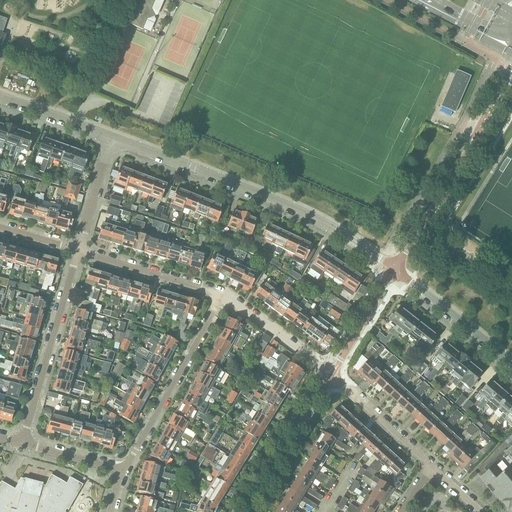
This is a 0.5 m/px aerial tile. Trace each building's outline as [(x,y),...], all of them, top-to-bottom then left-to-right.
[(135,0),(125,22),(142,29),(147,19),(154,17),(151,9),(155,0),(135,0)] [(0,124),(0,141),(5,144),(10,128),(0,124)] [(10,128),(5,144),(12,146),(9,155),(13,157),(21,132),(10,128)] [(13,157),(11,162),(15,164),(19,153),(20,153),(22,150),(22,149),(28,152),(34,136),(21,132),(13,157)] [(37,153),(36,157),(43,160),(39,171),(44,173),(46,168),(48,162),(49,158),(55,143),(43,139),(38,154),(37,153)] [(55,143),(49,158),(61,162),(66,147),(55,143)] [(66,147),(61,162),(68,165),(66,169),(70,170),(72,166),(77,151),(66,147)] [(70,170),(68,177),(73,179),(75,172),(82,174),(84,170),(85,171),(87,165),(86,164),(89,155),(77,151),(72,166),(70,170)] [(116,180),(113,186),(125,191),(126,187),(132,172),(127,170),(127,169),(122,167),(122,168),(120,167),(118,173),(116,180)] [(110,178),(116,180),(118,173),(113,171),(110,178)] [(132,172),(126,187),(138,191),(144,176),(132,172)] [(144,176),(138,191),(149,196),(155,181),(144,176)] [(149,196),(147,203),(151,204),(154,198),(161,200),(167,185),(165,185),(166,183),(161,181),(160,183),(155,181),(149,196)] [(81,186),(69,182),(67,188),(67,190),(79,193),(81,186)] [(13,199),(9,213),(14,215),(14,216),(21,218),(25,202),(18,200),(21,190),(19,186),(14,185),(10,198),(13,199)] [(177,189),(170,208),(182,212),(184,209),(183,209),(189,194),(184,192),(184,190),(179,188),(178,190),(177,189)] [(61,206),(55,226),(60,228),(60,229),(65,231),(66,229),(67,230),(70,222),(71,222),(73,216),(71,216),(71,215),(65,213),(69,199),(76,201),(78,195),(79,193),(67,190),(66,191),(65,196),(64,196),(61,206)] [(40,196),(33,220),(37,221),(37,223),(44,225),(48,209),(41,207),(43,199),(44,197),(44,195),(40,194),(40,196)] [(189,194),(183,209),(184,209),(194,213),(200,198),(189,194)] [(25,202),(21,218),(28,220),(28,219),(33,220),(40,196),(36,195),(34,200),(33,200),(32,204),(25,202)] [(112,195),(109,204),(119,207),(121,198),(112,195)] [(194,213),(192,218),(197,220),(199,215),(206,218),(212,203),(200,198),(194,213)] [(212,203),(206,218),(218,222),(223,207),(222,207),(223,205),(217,203),(217,205),(212,203)] [(48,209),(44,225),(50,227),(51,225),(55,226),(61,206),(56,204),(55,211),(48,209)] [(153,217),(160,220),(162,215),(161,215),(164,208),(158,205),(153,217)] [(120,210),(108,207),(105,214),(117,218),(120,210)] [(234,211),(228,226),(239,231),(246,214),(239,212),(239,213),(234,211)] [(246,214),(239,231),(251,236),(257,221),(252,219),(253,217),(246,214)] [(126,230),(121,246),(132,249),(140,222),(141,222),(143,217),(138,215),(137,221),(135,221),(132,232),(126,230)] [(103,224),(98,239),(110,243),(116,222),(111,221),(110,226),(103,224)] [(116,222),(110,243),(121,246),(126,230),(118,228),(120,223),(116,222)] [(140,222),(132,249),(144,253),(148,237),(142,235),(145,224),(141,222),(140,222)] [(267,225),(260,239),(272,245),(279,230),(274,228),(274,226),(269,224),(269,225),(267,225)] [(148,237),(144,253),(155,256),(160,241),(160,240),(162,233),(162,232),(158,230),(155,239),(148,237)] [(279,230),(272,245),(277,247),(275,252),(281,255),(283,250),(290,235),(279,230)] [(194,251),(189,266),(200,270),(205,255),(199,253),(203,236),(198,235),(194,250),(193,251),(194,251)] [(290,235),(283,250),(294,255),(301,241),(290,235)] [(171,244),(166,260),(177,263),(184,243),(183,243),(184,239),(180,238),(179,241),(172,239),(171,244)] [(160,241),(155,256),(166,260),(171,244),(160,241)] [(294,255),(291,261),(305,268),(315,251),(311,250),(312,246),(311,245),(312,244),(307,241),(306,243),(301,241),(294,255)] [(184,243),(177,263),(189,266),(194,251),(193,251),(187,249),(188,244),(184,243)] [(214,254),(207,268),(218,273),(225,259),(226,259),(226,258),(232,245),(227,243),(221,257),(214,254)] [(1,266),(1,267),(6,268),(7,262),(14,263),(18,248),(12,246),(11,247),(7,246),(1,266)] [(18,248),(14,263),(24,266),(28,252),(24,251),(24,250),(18,248)] [(258,251),(251,248),(248,253),(255,256),(258,251)] [(225,259),(218,273),(229,279),(242,252),(237,250),(234,257),(233,257),(232,261),(231,262),(226,259),(225,259)] [(322,251),(310,269),(321,276),(324,272),(332,258),(328,255),(329,254),(324,251),(323,252),(322,251)] [(28,252),(24,266),(35,270),(40,254),(34,252),(33,254),(28,252)] [(242,252),(229,279),(240,284),(247,269),(246,269),(241,267),(241,266),(243,262),(243,261),(247,254),(242,252)] [(40,254),(35,270),(42,271),(40,279),(44,280),(50,258),(46,257),(46,256),(40,254)] [(247,269),(240,284),(251,289),(257,275),(250,271),(256,259),(253,257),(252,257),(247,268),(246,269),(247,269)] [(44,280),(40,295),(49,298),(51,292),(47,290),(48,286),(51,286),(55,275),(56,275),(59,266),(57,266),(58,261),(57,260),(57,259),(52,258),(52,259),(50,258),(44,280)] [(332,258),(324,272),(334,278),(343,265),(332,258)] [(343,265),(334,278),(344,285),(353,272),(343,265)] [(88,275),(83,291),(89,293),(88,298),(92,299),(100,273),(96,272),(96,271),(91,269),(90,270),(89,270),(89,271),(88,271),(86,275),(88,275)] [(344,285),(341,289),(352,296),(363,279),(362,278),(363,277),(358,274),(357,275),(353,272),(344,285)] [(92,299),(91,303),(95,305),(100,289),(106,290),(111,275),(105,273),(104,275),(100,273),(92,299)] [(111,275),(106,290),(112,292),(109,304),(113,306),(121,280),(117,278),(117,277),(111,275)] [(121,280),(113,306),(117,307),(121,295),(127,297),(132,281),(126,280),(125,281),(121,280)] [(132,281),(127,297),(133,299),(130,311),(134,312),(142,286),(138,285),(138,283),(132,281)] [(263,283),(253,295),(264,303),(273,290),(276,285),(272,282),(268,287),(263,283)] [(315,285),(309,282),(306,287),(311,290),(315,285)] [(31,286),(20,283),(18,289),(29,292),(31,286)] [(273,290),(264,303),(273,310),(283,297),(285,293),(290,287),(286,284),(279,293),(278,294),(273,290)] [(29,292),(38,294),(40,289),(31,286),(29,292)] [(142,286),(134,312),(138,313),(142,301),(148,303),(153,289),(151,289),(152,287),(146,286),(146,287),(142,286)] [(283,297),(273,310),(283,317),(292,304),(286,300),(287,299),(293,290),(290,287),(285,293),(283,297)] [(158,291),(154,304),(160,306),(155,321),(159,322),(160,319),(168,294),(165,293),(165,291),(160,290),(159,291),(158,291)] [(168,294),(160,319),(164,320),(166,313),(172,314),(178,295),(171,293),(171,295),(168,294)] [(19,299),(17,304),(21,305),(22,304),(44,311),(45,307),(46,307),(48,302),(46,302),(47,301),(32,297),(28,295),(26,301),(19,299)] [(178,295),(172,314),(178,316),(177,320),(181,321),(187,300),(184,299),(185,297),(178,295)] [(326,301),(331,304),(335,298),(330,295),(326,301)] [(347,305),(335,298),(331,304),(343,312),(347,305)] [(180,324),(176,337),(185,342),(188,336),(183,333),(187,326),(185,325),(187,315),(193,316),(197,303),(196,302),(196,301),(191,299),(191,301),(187,300),(181,321),(180,324)] [(89,311),(91,304),(80,300),(78,308),(89,311)] [(292,304),(283,317),(292,324),(301,311),(307,304),(307,303),(304,300),(298,307),(298,308),(292,304)] [(318,307),(329,313),(333,308),(322,301),(318,307)] [(20,309),(19,314),(27,316),(42,321),(44,315),(43,315),(44,311),(22,304),(21,305),(20,309)] [(301,311),(292,324),(301,331),(311,318),(306,314),(307,313),(311,307),(307,304),(301,311)] [(338,319),(342,313),(333,308),(329,313),(338,319)] [(389,333),(393,336),(409,316),(405,312),(406,311),(401,308),(400,309),(399,308),(393,316),(392,315),(389,319),(390,319),(389,320),(395,325),(389,333)] [(76,310),(75,316),(76,316),(75,320),(105,329),(107,325),(90,320),(92,314),(78,310),(77,311),(76,310)] [(123,319),(131,322),(133,316),(125,314),(123,319)] [(147,314),(143,325),(150,328),(153,317),(147,314)] [(18,320),(17,324),(38,330),(39,326),(40,327),(42,321),(27,316),(25,322),(18,320)] [(409,316),(393,336),(395,338),(396,339),(402,331),(408,336),(419,322),(414,318),(413,319),(409,316)] [(311,318),(301,331),(311,338),(323,321),(318,317),(315,321),(311,318)] [(229,318),(223,329),(245,341),(248,337),(239,332),(243,326),(229,318)] [(72,323),(71,329),(87,334),(88,329),(100,332),(105,331),(105,329),(75,320),(74,323),(72,323)] [(118,331),(123,333),(126,324),(117,321),(116,322),(116,324),(116,325),(119,326),(118,331)] [(339,333),(323,321),(311,338),(327,350),(339,333)] [(411,344),(408,348),(409,349),(411,351),(428,330),(424,327),(425,326),(419,322),(408,336),(413,340),(411,343),(411,344)] [(13,323),(12,327),(23,330),(21,336),(35,340),(36,339),(37,340),(38,334),(37,334),(38,330),(17,324),(13,323)] [(132,324),(129,331),(135,334),(135,333),(138,326),(132,324)] [(71,329),(69,335),(70,335),(69,339),(96,347),(99,348),(100,343),(85,339),(87,334),(71,329)] [(223,329),(217,339),(231,347),(231,348),(237,351),(238,348),(240,350),(245,341),(223,329)] [(132,342),(135,334),(129,331),(126,330),(125,334),(123,339),(132,342)] [(411,351),(410,353),(414,357),(422,347),(427,351),(437,338),(436,337),(437,336),(433,332),(432,334),(428,330),(411,351)] [(114,341),(121,344),(122,343),(123,339),(125,334),(123,333),(118,331),(118,332),(116,332),(114,341)] [(379,333),(376,337),(385,346),(389,341),(386,338),(379,333)] [(152,336),(150,339),(164,347),(163,349),(167,351),(168,350),(172,353),(178,343),(165,336),(162,341),(152,336)] [(5,344),(5,345),(9,346),(32,352),(33,348),(34,349),(36,343),(34,343),(35,342),(20,338),(19,343),(7,340),(5,344)] [(67,343),(65,348),(66,348),(66,349),(87,355),(88,355),(86,354),(88,349),(94,351),(96,347),(69,339),(68,343),(67,343)] [(123,339),(122,343),(121,344),(119,349),(126,352),(131,342),(123,339)] [(150,339),(148,343),(152,346),(149,352),(167,363),(172,353),(168,350),(167,351),(163,349),(164,347),(150,339)] [(217,339),(211,349),(225,357),(232,361),(234,356),(228,353),(231,348),(231,347),(217,339)] [(255,348),(262,352),(267,344),(261,340),(255,348)] [(437,366),(426,378),(430,381),(444,365),(444,364),(454,351),(450,348),(451,347),(447,343),(446,345),(445,344),(434,357),(440,362),(437,366)] [(360,354),(352,363),(354,366),(353,367),(358,372),(357,372),(365,379),(375,368),(371,364),(380,355),(385,349),(382,346),(381,346),(379,348),(375,345),(372,348),(363,357),(360,354)] [(9,346),(8,350),(16,352),(15,358),(30,362),(32,356),(31,356),(32,352),(9,346)] [(263,355),(258,363),(262,365),(270,371),(273,367),(279,371),(278,373),(284,376),(285,375),(298,383),(305,373),(303,372),(304,371),(300,369),(300,370),(293,365),(294,364),(281,355),(277,362),(275,363),(275,361),(269,358),(274,351),(269,347),(263,355)] [(211,349),(205,360),(219,368),(225,357),(211,349)] [(64,352),(63,357),(64,357),(63,361),(89,369),(90,365),(86,363),(87,357),(66,351),(65,352),(64,352)] [(115,353),(109,351),(106,361),(112,362),(115,353)] [(454,351),(444,364),(444,365),(453,372),(465,357),(460,353),(458,355),(454,351)] [(137,352),(135,356),(136,357),(153,367),(152,368),(156,371),(157,370),(161,372),(167,363),(149,352),(146,357),(137,352)] [(256,355),(253,360),(258,362),(263,355),(261,354),(259,352),(257,356),(256,355)] [(375,368),(365,379),(372,385),(396,359),(393,356),(382,367),(378,364),(375,368)] [(136,357),(134,360),(140,364),(136,370),(135,370),(135,371),(156,382),(161,372),(157,370),(156,371),(152,368),(153,367),(136,357)] [(453,372),(451,375),(455,378),(451,383),(456,387),(473,367),(469,363),(470,362),(465,357),(453,372)] [(5,361),(3,365),(26,372),(27,368),(28,368),(30,362),(15,358),(13,363),(5,361)] [(396,359),(372,385),(374,387),(377,384),(382,389),(396,374),(392,371),(400,362),(396,359)] [(416,372),(423,364),(417,360),(411,368),(416,372)] [(60,364),(59,370),(74,375),(81,377),(83,372),(88,373),(89,369),(63,361),(62,365),(60,364)] [(118,362),(112,372),(120,377),(126,367),(118,362)] [(206,362),(200,373),(215,381),(215,382),(219,384),(225,373),(206,362)] [(0,364),(0,368),(10,372),(9,377),(23,382),(24,381),(25,381),(26,376),(25,375),(26,372),(3,365),(0,364)] [(423,364),(416,372),(421,376),(428,368),(423,364)] [(250,372),(240,366),(237,371),(243,374),(248,377),(250,372)] [(270,371),(270,372),(277,377),(274,382),(275,383),(279,385),(288,391),(288,392),(289,393),(290,392),(292,394),(298,383),(285,375),(284,376),(278,373),(279,371),(273,367),(270,371)] [(473,367),(456,387),(460,390),(463,385),(470,390),(473,386),(474,387),(477,383),(476,382),(482,374),(481,374),(482,372),(478,369),(477,370),(473,367)] [(396,374),(382,389),(390,396),(412,372),(409,369),(400,378),(396,374)] [(59,370),(57,376),(58,377),(57,380),(84,388),(85,384),(73,380),(74,375),(59,370)] [(111,372),(106,383),(108,384),(111,380),(114,381),(118,375),(111,372)] [(412,372),(390,396),(396,402),(406,392),(402,388),(415,375),(412,372)] [(200,373),(194,383),(217,396),(219,392),(212,388),(215,382),(215,381),(200,373)] [(128,377),(126,380),(141,389),(140,390),(144,393),(145,391),(149,394),(155,384),(142,377),(139,382),(133,379),(128,377)] [(265,377),(263,380),(270,385),(273,387),(269,393),(282,401),(288,392),(288,391),(279,385),(275,383),(274,382),(272,381),(265,377)] [(55,384),(53,389),(54,389),(54,390),(68,395),(70,389),(82,392),(84,388),(57,380),(56,384),(55,384)] [(126,380),(124,384),(130,387),(126,394),(144,404),(149,394),(145,391),(144,393),(140,390),(141,389),(126,380)] [(238,380),(234,387),(239,390),(243,383),(238,380)] [(435,389),(439,384),(434,380),(430,384),(435,389)] [(484,400),(477,407),(481,410),(486,405),(499,389),(495,386),(496,384),(492,381),(491,382),(490,381),(478,395),(484,400)] [(6,396),(0,419),(6,420),(7,419),(12,421),(12,419),(14,420),(15,415),(14,415),(21,386),(10,382),(6,396)] [(96,392),(100,393),(101,394),(105,384),(100,382),(96,392)] [(406,392),(396,402),(404,409),(426,384),(423,382),(422,383),(418,388),(417,388),(410,396),(406,392)] [(194,383),(189,393),(203,402),(207,395),(215,400),(217,396),(194,383)] [(426,384),(404,409),(411,416),(415,412),(416,414),(419,411),(421,412),(425,409),(421,405),(417,401),(423,395),(429,388),(429,387),(426,384)] [(441,387),(438,391),(444,396),(447,392),(441,387)] [(499,389),(486,405),(495,413),(498,409),(509,396),(504,391),(503,392),(499,389)] [(243,390),(240,395),(251,401),(250,401),(260,407),(256,413),(271,422),(274,416),(273,415),(276,411),(253,396),(253,397),(243,390)] [(256,392),(253,396),(276,411),(282,401),(269,393),(265,390),(261,396),(256,392)] [(100,393),(95,391),(91,401),(96,403),(100,393)] [(189,393),(183,404),(207,417),(208,414),(206,413),(210,406),(203,402),(189,393)] [(99,405),(104,407),(109,396),(104,394),(99,405)] [(126,394),(121,403),(130,408),(129,410),(133,412),(134,411),(138,414),(144,404),(126,394)] [(460,407),(467,399),(461,395),(455,403),(460,407)] [(503,414),(497,421),(500,424),(503,420),(503,421),(511,410),(511,398),(509,396),(498,409),(503,414)] [(415,412),(411,416),(415,419),(422,426),(445,401),(442,398),(442,399),(429,413),(425,409),(421,412),(419,411),(416,414),(415,412)] [(116,400),(114,403),(124,409),(120,416),(133,423),(138,414),(134,411),(133,412),(129,410),(130,408),(121,403),(116,400)] [(445,401),(422,426),(429,432),(439,422),(435,418),(439,413),(448,404),(445,401)] [(468,401),(461,408),(466,413),(473,405),(468,401)] [(183,404),(177,414),(191,422),(195,416),(203,420),(201,423),(210,428),(212,425),(215,427),(217,423),(212,420),(207,417),(183,404)] [(327,419),(321,428),(326,431),(333,421),(331,419),(332,418),(338,423),(348,412),(340,405),(327,419)] [(51,416),(47,430),(49,431),(49,432),(54,433),(54,432),(58,433),(59,429),(60,429),(62,425),(60,424),(64,408),(60,407),(57,417),(51,416)] [(59,429),(58,433),(63,434),(62,435),(68,437),(68,436),(69,436),(73,421),(65,419),(68,409),(64,408),(60,424),(62,425),(60,429),(59,429)] [(439,422),(429,432),(436,439),(460,413),(456,410),(447,420),(443,425),(441,423),(439,422)] [(511,410),(503,421),(511,428),(511,410)] [(73,421),(69,436),(70,436),(70,437),(75,439),(76,438),(80,439),(81,434),(82,435),(83,431),(81,430),(86,413),(82,412),(79,423),(73,421)] [(337,431),(333,436),(337,439),(356,419),(348,412),(338,423),(344,429),(343,430),(341,428),(337,432),(337,431)] [(81,434),(80,439),(84,440),(84,441),(89,443),(90,442),(91,442),(95,427),(87,425),(90,414),(86,413),(81,430),(83,431),(82,435),(81,434)] [(103,440),(102,445),(106,446),(105,447),(111,448),(111,447),(113,448),(116,434),(118,434),(119,427),(113,425),(115,416),(110,413),(108,417),(103,435),(105,436),(104,440),(103,440)] [(248,416),(246,420),(250,423),(264,431),(266,427),(267,427),(271,422),(256,413),(253,419),(248,416)] [(460,413),(436,439),(443,445),(453,435),(449,431),(463,416),(460,413)] [(174,415),(169,425),(193,439),(195,434),(185,429),(189,423),(174,415)] [(95,427),(91,442),(92,442),(92,443),(97,445),(97,444),(102,445),(103,440),(104,440),(105,436),(103,435),(108,417),(104,416),(102,422),(96,421),(95,427)] [(240,416),(238,420),(247,427),(244,432),(257,441),(264,431),(250,423),(246,420),(240,416)] [(338,439),(337,441),(340,443),(341,443),(348,435),(347,434),(348,433),(353,438),(363,427),(356,419),(337,439),(338,439)] [(479,420),(476,424),(481,428),(484,425),(479,420)] [(453,435),(443,445),(450,451),(447,454),(448,456),(465,438),(468,434),(475,427),(472,424),(457,439),(456,438),(453,435)] [(169,425),(163,436),(177,444),(180,438),(190,444),(193,439),(169,425)] [(488,434),(491,431),(484,425),(481,428),(488,434)] [(350,449),(347,453),(352,456),(362,445),(365,441),(366,442),(369,439),(371,440),(374,437),(371,434),(363,427),(353,438),(359,443),(358,444),(356,443),(350,449)] [(478,429),(475,427),(468,434),(471,437),(478,429)] [(223,434),(217,430),(210,442),(215,446),(223,434)] [(244,432),(237,442),(251,451),(257,441),(244,432)] [(322,432),(317,439),(330,447),(332,443),(347,453),(350,449),(340,443),(337,441),(322,432)] [(482,433),(479,436),(487,443),(490,440),(482,433)] [(207,434),(203,441),(207,443),(211,436),(207,434)] [(163,436),(157,446),(171,454),(177,444),(163,436)] [(364,447),(354,459),(358,462),(365,455),(369,458),(372,455),(382,444),(374,437),(371,440),(369,439),(366,442),(365,441),(362,445),(364,447)] [(465,438),(448,456),(455,462),(466,451),(462,447),(466,443),(468,441),(465,438)] [(317,439),(312,448),(333,461),(335,457),(333,456),(327,452),(330,447),(317,439)] [(466,451),(455,462),(463,469),(467,473),(484,455),(494,445),(490,441),(488,444),(483,449),(480,451),(476,448),(475,450),(474,451),(470,447),(466,451)] [(231,453),(229,456),(243,464),(244,461),(246,460),(247,460),(249,456),(248,455),(251,451),(237,442),(231,453)] [(373,462),(365,471),(369,474),(390,451),(382,444),(372,455),(377,458),(373,462)] [(157,446),(151,456),(165,464),(171,454),(157,446)] [(487,472),(480,478),(488,486),(487,487),(492,493),(493,492),(496,496),(495,497),(496,498),(497,497),(502,503),(501,504),(502,503),(507,509),(506,510),(507,511),(508,510),(509,511),(511,511),(511,446),(501,456),(500,455),(485,468),(485,469),(485,470),(487,472)] [(207,447),(201,456),(205,459),(209,461),(215,451),(213,450),(207,447)] [(314,453),(310,459),(322,466),(325,462),(330,465),(333,461),(312,448),(310,451),(314,453)] [(390,451),(369,474),(373,476),(382,467),(381,465),(382,464),(388,469),(398,458),(390,451)] [(192,453),(188,459),(194,463),(198,456),(192,453)] [(175,456),(174,456),(173,459),(181,463),(178,468),(185,470),(190,464),(175,456)] [(201,456),(195,465),(199,467),(205,459),(201,456)] [(218,460),(215,465),(221,469),(235,477),(238,472),(239,473),(241,469),(240,468),(241,467),(243,464),(229,456),(228,458),(227,459),(226,458),(224,458),(222,461),(220,461),(218,460)] [(391,474),(385,481),(397,490),(401,484),(398,482),(403,476),(400,472),(406,465),(398,458),(388,469),(387,470),(391,474)] [(310,459),(304,468),(324,480),(327,476),(319,472),(322,466),(310,459)] [(145,463),(143,473),(159,477),(175,481),(176,476),(164,473),(165,468),(145,463)] [(192,478),(199,467),(195,465),(188,476),(192,478)] [(335,470),(340,473),(344,468),(339,465),(336,469),(335,470)] [(304,468),(299,476),(312,484),(314,479),(322,484),(324,480),(304,468)] [(361,468),(357,473),(358,474),(362,476),(363,475),(366,478),(375,483),(372,488),(388,498),(393,490),(373,476),(369,474),(365,471),(361,468)] [(221,469),(215,479),(228,487),(235,477),(221,469)] [(143,473),(140,482),(157,487),(166,490),(167,485),(158,482),(159,477),(143,473)] [(0,511),(65,511),(67,510),(68,510),(83,485),(70,478),(66,484),(51,475),(45,486),(43,485),(43,484),(25,478),(24,479),(21,478),(15,489),(1,482),(0,484),(0,511)] [(194,479),(192,478),(188,476),(184,487),(188,489),(194,479)] [(299,476),(294,485),(299,488),(297,490),(299,492),(298,494),(303,497),(306,492),(320,501),(323,497),(309,489),(312,484),(299,476)] [(207,482),(204,486),(209,489),(222,497),(228,487),(215,479),(212,485),(211,484),(207,482)] [(354,480),(351,485),(356,489),(358,485),(359,484),(354,480)] [(140,482),(138,492),(162,499),(164,494),(155,492),(157,487),(140,482)] [(291,490),(286,498),(298,506),(301,501),(315,510),(317,506),(303,497),(298,494),(299,492),(297,490),(299,488),(294,485),(291,490)] [(351,485),(347,490),(352,494),(356,489),(351,485)] [(204,486),(202,489),(207,492),(203,498),(216,506),(222,497),(209,489),(204,486)] [(364,489),(361,493),(382,506),(388,498),(372,488),(369,492),(364,489)] [(361,493),(359,496),(364,499),(361,504),(372,511),(373,511),(377,506),(381,508),(382,506),(361,493)] [(141,497),(139,507),(157,511),(173,511),(156,507),(157,501),(141,497)] [(348,500),(343,497),(340,502),(345,506),(348,500)] [(179,508),(192,511),(215,511),(217,509),(216,508),(216,506),(203,498),(203,499),(198,507),(191,505),(190,506),(180,503),(179,508)] [(286,498),(280,507),(289,511),(297,511),(295,510),(298,506),(286,498)] [(340,502),(337,507),(341,511),(345,506),(340,502)]
